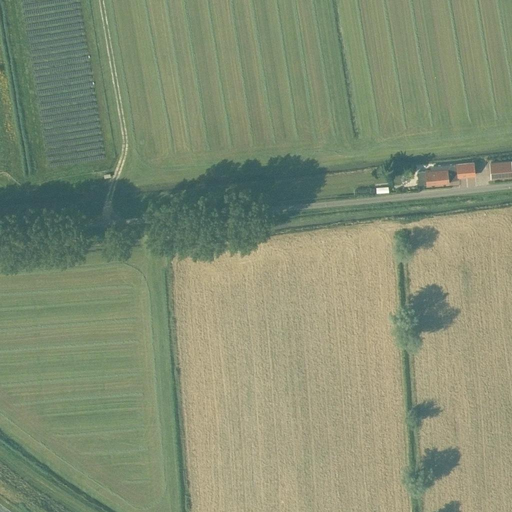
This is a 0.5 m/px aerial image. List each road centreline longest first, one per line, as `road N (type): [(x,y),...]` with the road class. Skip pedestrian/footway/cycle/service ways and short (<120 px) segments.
road 1 (unclassified): [(511,188),(0,234)]
road 2 (track): [(100,0),(124,137),(109,225)]
